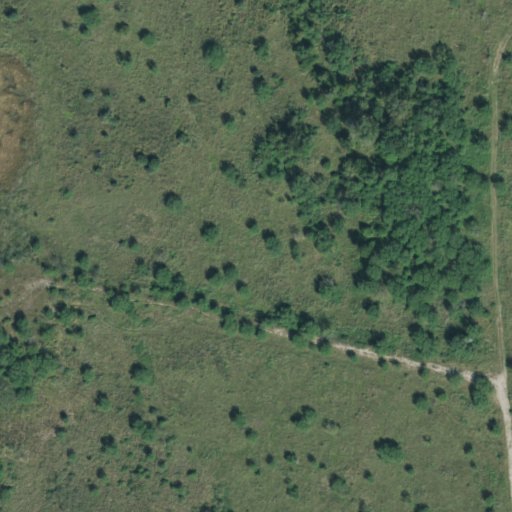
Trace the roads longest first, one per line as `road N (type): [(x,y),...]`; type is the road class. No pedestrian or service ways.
road 1 (residential): [(511,453),(496,280),(494,0)]
road 2 (residential): [(498,112),(416,255)]
